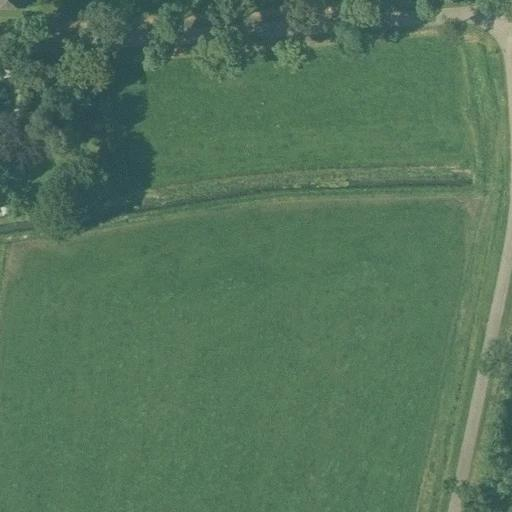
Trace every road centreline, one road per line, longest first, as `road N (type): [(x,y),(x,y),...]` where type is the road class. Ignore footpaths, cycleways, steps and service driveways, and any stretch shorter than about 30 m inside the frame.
road 1 (unclassified): [(0,45),(508,12)]
road 2 (unclassified): [(454,511),(511,229)]
